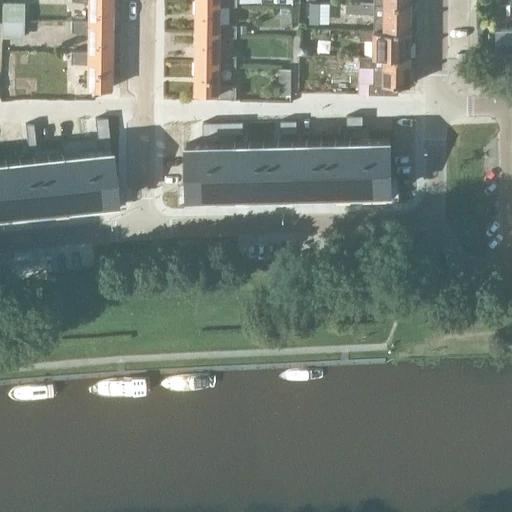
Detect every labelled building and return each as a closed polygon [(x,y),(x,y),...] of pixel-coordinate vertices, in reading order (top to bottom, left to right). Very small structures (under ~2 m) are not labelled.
[(87,0),(87,19),(87,24),(110,25),(109,0),(87,0)] [(219,23),(219,4),(219,0),(196,0),(196,29),(219,29),(219,35),(235,35),(235,25),(219,23)] [(23,18),(23,1),(1,1),(1,17),(23,18)] [(360,3),(345,3),(345,12),(360,12),(373,12),(373,29),(374,29),(384,29),(410,30),(411,3),(384,3),(374,2),(373,2),(360,2),(360,3)] [(23,37),(23,18),(1,17),(0,37),(23,37)] [(87,24),(87,19),(71,19),(71,29),(87,31),(87,50),(87,55),(109,55),(110,25),(87,24)] [(511,24),(496,25),(496,49),(511,48),(511,24)] [(373,38),(373,55),(374,55),(410,56),(410,30),(384,29),(374,29),(373,29),(360,28),(359,38),(373,38)] [(218,54),(219,35),(219,29),(196,29),(196,60),(218,60),(218,66),(235,66),(235,55),(218,54)] [(87,55),(87,50),(71,50),(70,60),(86,62),(86,99),(94,99),(95,87),(109,87),(109,55),(87,55)] [(410,83),(410,56),(374,55),(373,55),(359,55),(359,64),(373,65),(373,82),(368,82),(368,92),(368,93),(397,93),(397,83),(410,83)] [(218,85),(218,66),(218,60),(196,60),(195,91),(217,91),(217,96),(234,96),(235,87),(218,85)] [(289,95),(289,69),(278,69),(278,95),(289,95)] [(346,114),(346,126),(354,127),(354,114),(346,114)] [(354,114),(354,127),(362,127),(362,115),(354,114)] [(95,126),(107,124),(106,117),(94,118),(95,126)] [(296,119),(288,120),(288,132),(296,131),(296,119)] [(288,120),(280,120),(280,132),(288,132),(288,120)] [(210,122),(210,133),(218,133),(218,121),(210,122)] [(218,121),(218,133),(226,133),(226,121),(218,121)] [(226,121),(226,133),(234,133),(234,121),(226,121)] [(234,121),(234,133),(242,133),(242,121),(234,121)] [(202,122),(202,134),(210,133),(210,122),(202,122)] [(96,134),(108,132),(107,124),(95,126),(96,134)] [(26,141),(34,140),(33,128),(25,129),(26,141)] [(96,134),(96,142),(108,140),(108,132),(96,134)] [(185,143),(187,196),(219,195),(219,190),(225,190),(234,190),(234,195),(391,191),(390,138),(358,139),(358,147),(218,150),(218,142),(185,143)] [(27,153),(35,152),(34,140),(26,141),(27,153)] [(97,150),(109,148),(108,140),(96,142),(97,150)] [(0,213),(68,206),(67,201),(77,200),(82,199),(83,204),(115,201),(109,148),(77,152),(78,160),(0,167),(0,213)]
